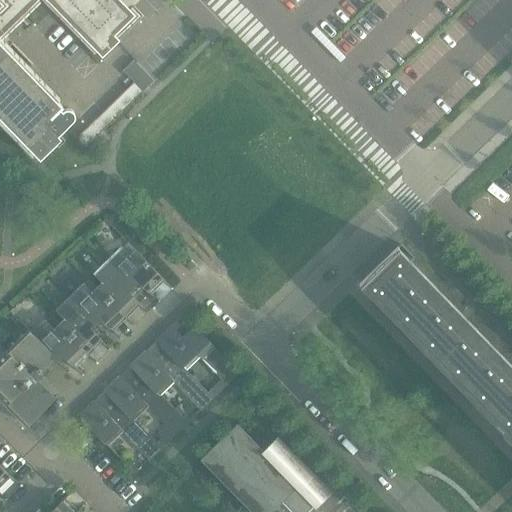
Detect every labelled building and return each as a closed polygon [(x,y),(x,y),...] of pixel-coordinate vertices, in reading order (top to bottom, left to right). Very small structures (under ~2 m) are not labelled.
[(0,0),(0,119),(1,120),(0,120),(0,123),(14,138),(16,136),(39,160),(56,143),(49,136),(54,132),(57,136),(72,122),(74,116),(70,111),(65,110),(61,111),(59,109),(61,107),(0,44),(0,36),(38,0),(42,0),(100,59),(118,42),(114,38),(134,18),(115,0),(0,0)] [(134,61),(123,71),(143,92),(154,81),(134,61)] [(93,141),(86,134),(81,139),(81,141),(81,143),(83,145),(85,146),(87,146),(93,141)] [(163,279),(136,251),(130,256),(122,248),(108,261),(136,290),(141,285),(149,293),(163,279)] [(511,368),(396,249),(361,283),(511,439),(511,368)] [(136,290),(108,261),(94,275),(102,283),(97,288),(125,317),(138,303),(130,295),(136,290)] [(125,317),(97,288),(92,293),(84,285),(70,298),(98,327),(103,322),(111,330),(125,317)] [(98,327),(70,298),(56,311),(65,320),(59,325),(87,353),(101,340),(92,332),(98,327)] [(238,373),(206,340),(182,316),(156,342),(171,357),(173,356),(186,370),(201,355),(223,379),(212,390),(216,395),(238,373)] [(87,353),(59,325),(54,330),(46,322),(32,336),(53,358),(59,364),(65,358),(73,367),(87,353)] [(36,381),(49,368),(46,365),(53,358),(32,336),(0,366),(0,388),(31,420),(26,424),(27,426),(54,399),(36,381)] [(209,393),(186,370),(173,356),(171,357),(161,367),(145,352),(130,367),(145,382),(147,381),(160,395),(174,382),(201,409),(216,395),(212,390),(209,393)] [(183,418),(160,395),(147,381),(145,382),(135,392),(120,377),(104,392),(119,408),(121,406),(133,420),(148,405),(176,434),(190,419),(186,415),(183,418)] [(156,443),(133,420),(121,406),(119,408),(109,418),(94,402),(78,417),(106,446),(122,431),(149,459),(165,444),(160,440),(156,443)] [(307,511),(328,492),(276,439),(263,452),(237,425),(200,460),(250,511),(307,511)] [(0,487),(11,477),(0,466),(0,487)] [(73,511),(62,500),(49,511),(73,511)]
